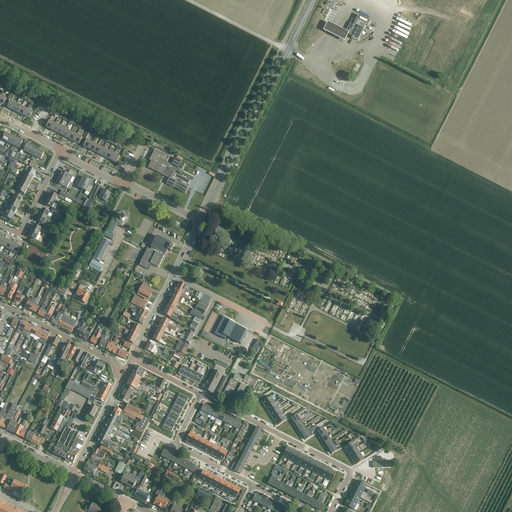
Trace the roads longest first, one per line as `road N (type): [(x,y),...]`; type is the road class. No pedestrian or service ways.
road 1 (track): [(400,297),(210,203)]
road 2 (tertiary): [(201,221),(287,50)]
road 3 (residential): [(244,480),(177,445),(199,394)]
road 4 (residential): [(329,511),(349,471),(279,435)]
road 5 (residential): [(69,340),(123,232)]
